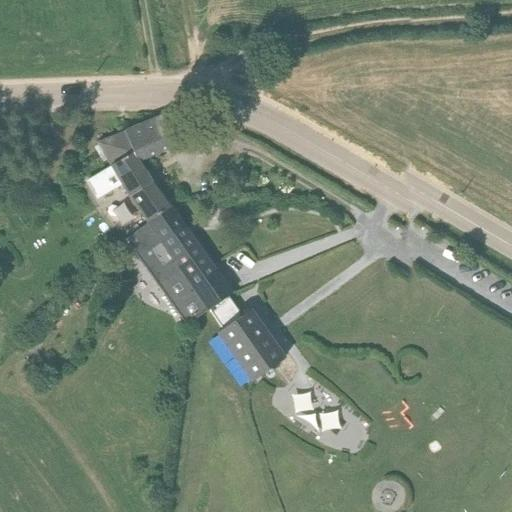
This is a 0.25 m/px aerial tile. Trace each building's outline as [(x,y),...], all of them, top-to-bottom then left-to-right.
[(143,149),(150,158),(194,141),(180,107),(130,126),(143,149)] [(117,164),(143,149),(130,126),(104,141),(117,164)] [(143,149),(117,164),(130,183),(155,221),(180,204),(143,149)] [(130,183),(117,164),(96,178),(108,197),(130,183)] [(136,235),(197,324),(213,314),(225,330),(253,312),(180,204),(155,221),(136,235)] [(225,330),(259,381),(295,357),(261,306),(253,312),(225,330)]
